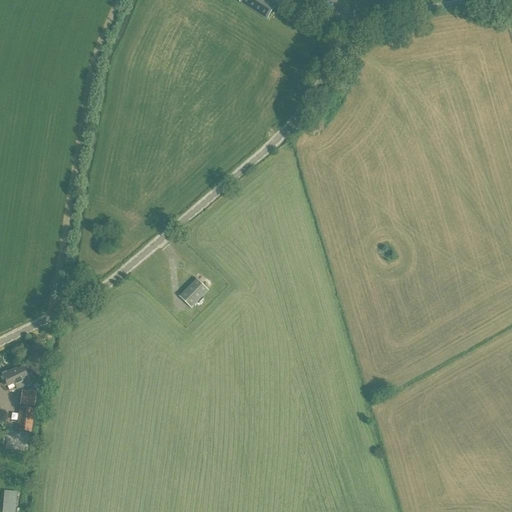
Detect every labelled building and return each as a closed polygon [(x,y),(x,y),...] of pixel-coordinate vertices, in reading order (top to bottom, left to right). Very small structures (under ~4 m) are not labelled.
[(253,0),(241,0),(239,3),(248,9),(253,0)] [(197,279),(180,297),(191,308),(209,290),(197,279)] [(29,383),(22,368),(10,373),(9,371),(1,375),(7,387),(14,384),(16,389),(29,383)] [(35,393),(22,391),(20,404),(34,406),(35,393)] [(34,409),(20,407),(16,430),(31,432),(34,409)] [(15,511),(17,492),(4,491),(1,511),(15,511)]
